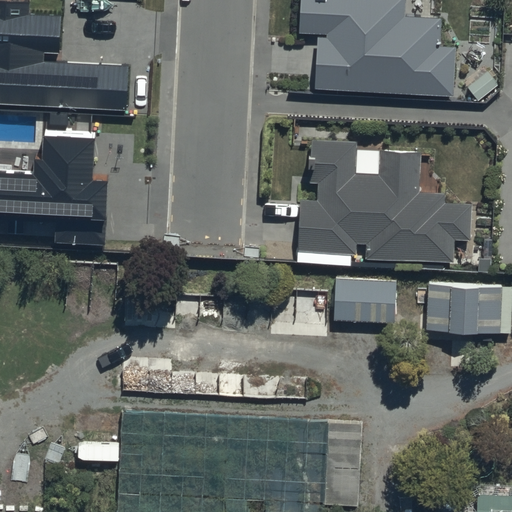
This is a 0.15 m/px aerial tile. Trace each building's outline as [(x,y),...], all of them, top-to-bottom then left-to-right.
[(0,0),(0,104),(128,112),(131,66),(45,61),(45,55),(59,55),(61,17),(28,15),(29,1),(0,0)] [(315,79),(451,84),(454,38),(418,0),(297,0),(296,26),(317,27),(315,79)] [(0,213),(55,217),(54,243),(103,245),(106,178),(92,177),(94,133),(41,130),(40,158),(33,158),(33,171),(0,169),(0,213)] [(295,247),(455,253),(456,231),(468,232),(470,190),(419,188),(421,135),(314,131),(311,190),(297,190),(295,247)] [(335,278),(333,319),(393,322),(394,280),(335,278)] [(511,321),(511,285),(429,282),(427,330),(511,333),(511,321)] [(364,427),(329,425),(325,508),(360,509),(364,427)] [(511,511),(511,493),(462,490),(461,511),(511,511)]
